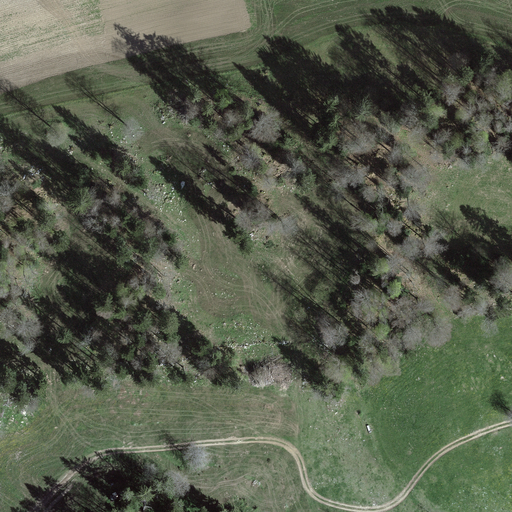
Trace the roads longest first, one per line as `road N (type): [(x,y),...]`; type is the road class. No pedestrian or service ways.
road 1 (track): [(36,511),(98,452),(287,445),(316,500),(367,511)]
road 2 (track): [(369,511),(396,503),(443,453),(511,431)]
